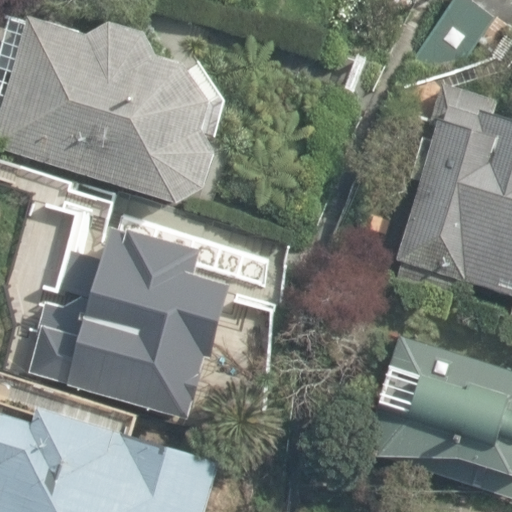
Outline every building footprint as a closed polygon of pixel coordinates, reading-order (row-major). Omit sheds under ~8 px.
[(498,15),(476,0),(453,0),(417,56),(441,74),(463,68),(498,15)] [(104,38),(32,23),(0,125),(0,147),(186,202),(217,189),(227,166),(226,93),(201,65),(165,55),(158,32),(120,27),(104,38)] [(431,121),(439,123),(399,257),(511,292),(511,112),(498,108),(501,97),(444,80),(431,121)] [(218,246),(117,225),(109,255),(77,248),(68,299),(62,298),(42,372),(203,412),(220,340),(229,345),(245,277),(211,268),(218,246)] [(511,362),(405,328),(380,405),(380,451),(511,496),(511,362)] [(217,511),(237,455),(7,398),(0,429),(0,511),(217,511)] [(506,511),(460,494),(453,511),(506,511)]
